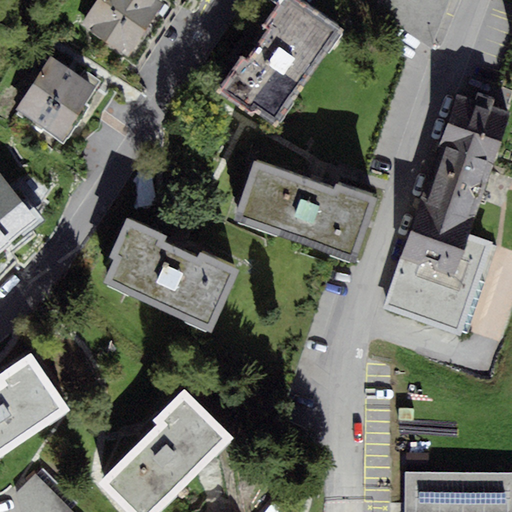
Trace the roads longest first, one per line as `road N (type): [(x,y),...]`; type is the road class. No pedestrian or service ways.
road 1 (residential): [(476,0),(441,68),(354,326),(344,511)]
road 2 (residential): [(228,0),(127,169),(0,321)]
